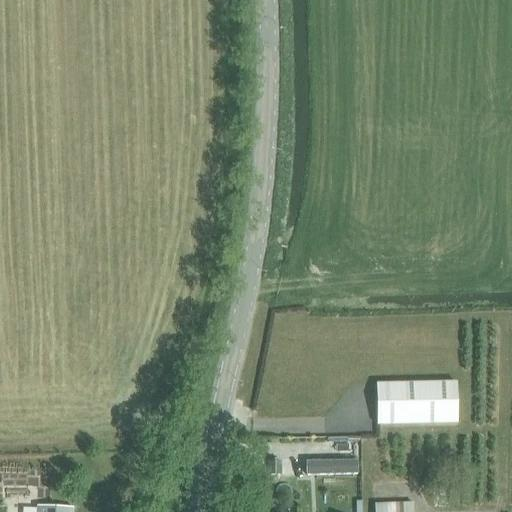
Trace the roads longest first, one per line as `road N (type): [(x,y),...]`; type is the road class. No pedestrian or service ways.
road 1 (tertiary): [(198,511),(255,243),(264,0)]
road 2 (track): [(511,133),(501,238),(474,276),(248,287)]
